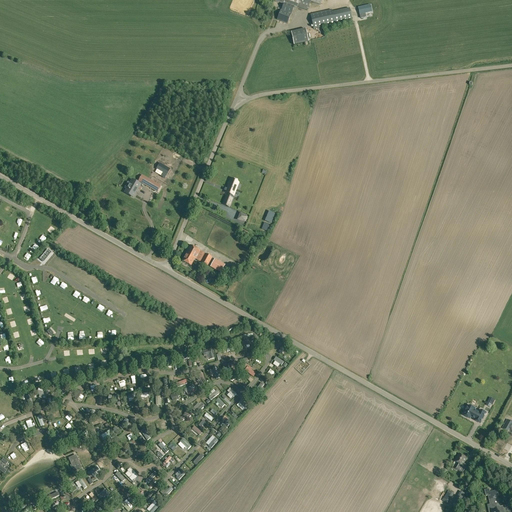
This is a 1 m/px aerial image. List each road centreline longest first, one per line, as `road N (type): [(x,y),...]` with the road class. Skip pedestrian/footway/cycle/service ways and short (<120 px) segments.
road 1 (unclassified): [(165,268),(239,103),(511,64)]
road 2 (unclassified): [(511,466),(165,268)]
road 3 (unclassified): [(165,268),(0,175)]
